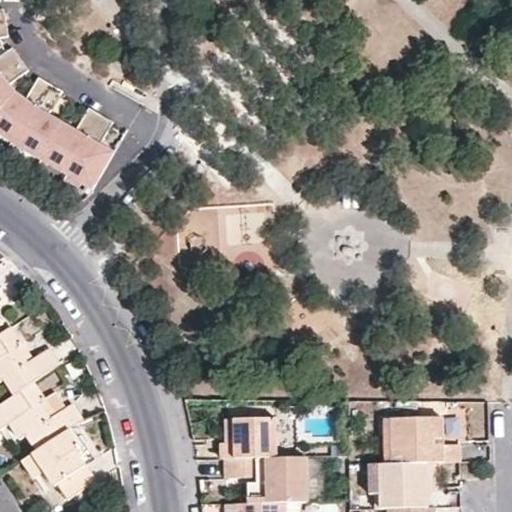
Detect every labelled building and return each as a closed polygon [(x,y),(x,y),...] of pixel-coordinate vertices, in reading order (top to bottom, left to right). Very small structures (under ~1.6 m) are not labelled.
[(93,191),(114,152),(100,144),(113,121),(89,107),(76,129),(49,114),(63,90),(39,76),(26,98),(17,92),(9,83),(29,69),(12,46),(0,55),(0,36),(9,35),(3,7),(0,7),(0,134),(16,146),(93,191)] [(0,382),(4,379),(14,394),(28,384),(34,380),(60,363),(50,348),(34,359),(28,363),(18,347),(6,329),(0,333),(0,382)] [(23,343),(18,347),(28,363),(34,359),(23,343)] [(27,433),(36,448),(69,427),(83,418),(73,402),(69,405),(50,418),(40,402),(28,384),(14,394),(0,403),(0,405),(11,422),(21,437),(27,433)] [(50,418),(69,405),(58,390),(40,402),(50,418)] [(0,405),(0,427),(1,429),(11,422),(0,405)] [(265,456),(274,456),(274,417),(234,416),(233,440),(224,440),(221,440),(221,456),(255,456),(265,456)] [(233,440),(234,416),(225,416),(224,440),(233,440)] [(433,461),(457,461),(457,444),(439,444),(432,444),(432,435),(439,435),(440,416),(391,416),(391,462),(426,461),(433,461)] [(36,448),(32,451),(44,468),(55,485),(58,483),(68,497),(94,478),(75,447),(79,443),(69,427),(36,448)] [(32,451),(22,457),(33,474),(44,468),(32,451)] [(305,501),(304,455),(274,456),(265,456),(266,502),(289,501),(305,501)] [(255,474),(255,456),(221,456),(221,474),(255,474)] [(266,502),(265,456),(255,456),(255,474),(255,502),(266,502)] [(426,493),(426,461),(391,462),(384,462),(376,462),(376,493),(375,508),(387,508),(407,507),(407,493),(426,493)] [(376,493),(376,462),(368,462),(368,492),(376,493)] [(426,507),(426,493),(407,493),(407,507),(426,507)] [(255,502),(239,502),(238,511),(289,511),(289,501),(266,502),(255,502)] [(238,511),(239,502),(223,502),(223,511),(238,511)]
